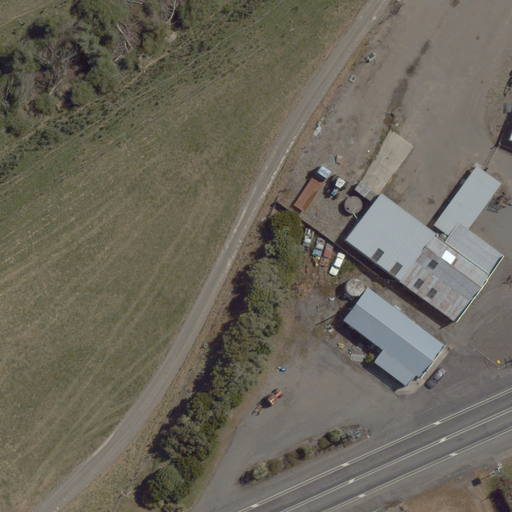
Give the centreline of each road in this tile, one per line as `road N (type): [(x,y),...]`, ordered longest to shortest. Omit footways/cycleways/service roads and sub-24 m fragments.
road 1 (track): [(43,511),(145,418),(232,262),(297,111),(382,0)]
road 2 (tertiary): [(284,511),(511,408)]
